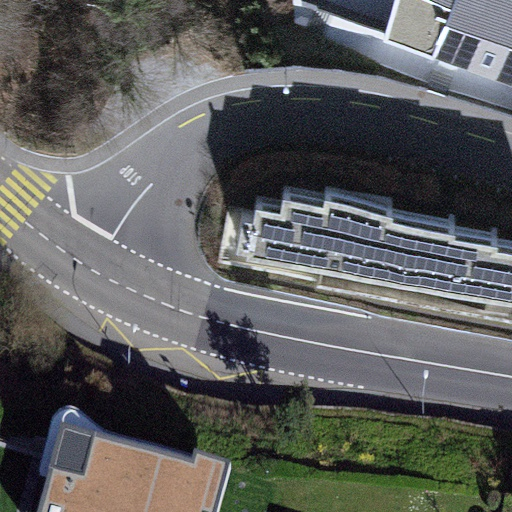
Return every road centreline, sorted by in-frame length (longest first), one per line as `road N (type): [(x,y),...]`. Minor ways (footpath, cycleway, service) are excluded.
road 1 (residential): [(93,267),(157,170),(250,116),(337,110),(511,161)]
road 2 (secondary): [(93,267),(241,328),(511,376)]
